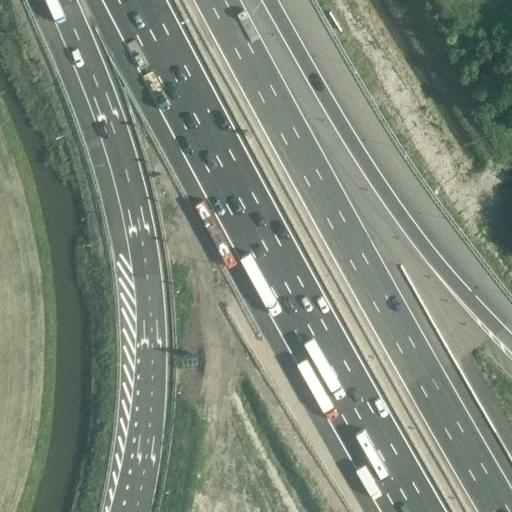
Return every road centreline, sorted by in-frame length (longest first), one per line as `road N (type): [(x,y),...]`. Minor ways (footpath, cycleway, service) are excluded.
road 1 (motorway): [(508,511),(226,0)]
road 2 (motorway): [(138,0),(412,511)]
road 3 (motorway): [(77,0),(118,112),(152,279),(153,415),(136,511)]
road 4 (motorway): [(511,345),(334,139),(231,0)]
road 5 (track): [(353,0),(486,161),(511,160)]
